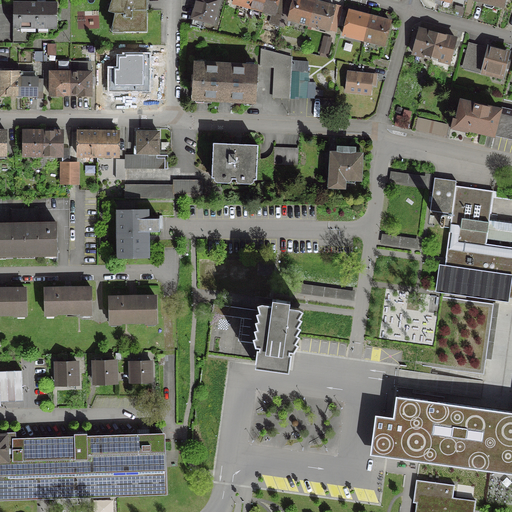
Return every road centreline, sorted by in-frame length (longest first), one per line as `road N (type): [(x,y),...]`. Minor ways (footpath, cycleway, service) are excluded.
road 1 (residential): [(171,125),(384,133)]
road 2 (residential): [(0,122),(171,125)]
road 3 (residential): [(0,275),(168,272)]
road 4 (residential): [(0,415),(168,416)]
road 5 (unknown): [(191,125),(182,165),(145,170),(130,164),(127,124)]
road 6 (residential): [(384,133),(511,161)]
road 7 (residential): [(408,10),(384,133)]
road 8 (residential): [(173,0),(171,125)]
